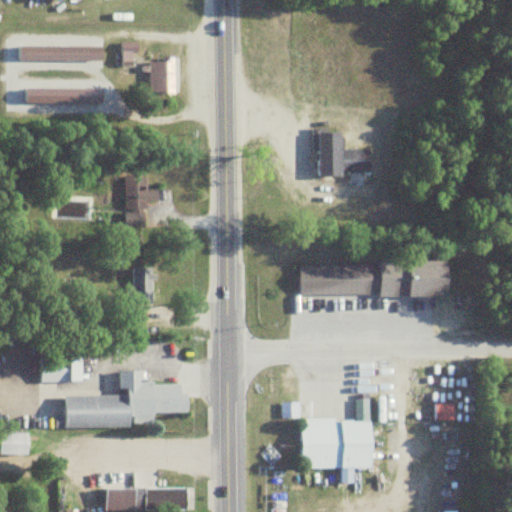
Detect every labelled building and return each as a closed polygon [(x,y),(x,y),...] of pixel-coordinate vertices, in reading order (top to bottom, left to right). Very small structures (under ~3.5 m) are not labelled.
[(99,45),(16,45),(16,64),(99,65),(99,45)] [(172,56),(147,56),(147,92),(172,92),(172,56)] [(99,87),(23,87),(23,103),(99,103),(99,87)] [(366,148),(338,148),(338,129),(313,129),(313,172),(366,172),(366,148)] [(143,174),(121,174),(122,227),(154,226),(153,189),(143,189),(143,174)] [(297,264),(297,294),(405,294),(405,264),(297,264)] [(150,267),(129,267),(129,302),(150,302),(150,267)] [(38,358),(38,382),(80,382),(80,358),(38,358)] [(62,396),(63,418),(55,418),(55,428),(129,427),(129,414),(186,413),(186,393),(179,393),(179,383),(143,383),(142,370),(117,370),(117,395),(62,396)] [(299,419),(300,469),(370,467),(369,418),(299,419)] [(0,454),(26,455),(26,432),(0,432),(0,454)] [(104,510),(133,510),(133,488),(104,488),(104,510)]
